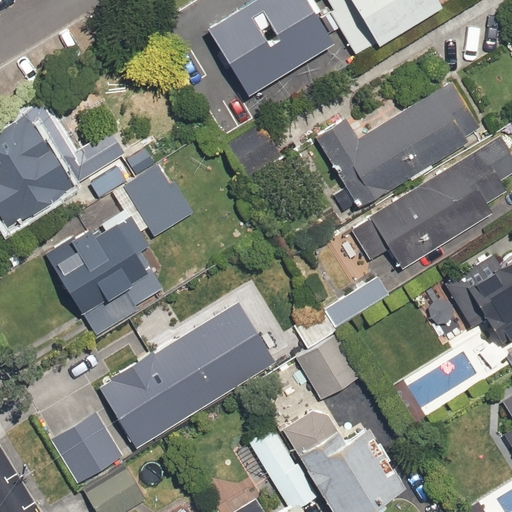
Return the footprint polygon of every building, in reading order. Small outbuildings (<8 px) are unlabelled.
[(336,45),(308,0),(250,0),(200,31),(244,102),(336,45)] [(453,0),(452,0),(346,0),(378,49),(453,0)] [(476,129),(445,80),(357,137),(342,114),(310,135),(356,207),(476,129)] [(0,210),(9,225),(87,177),(101,199),(123,186),(139,176),(125,154),(138,146),(123,121),(77,150),(62,127),(48,136),(28,104),(0,121),(0,210)] [(389,255),(396,267),(511,197),(511,146),(503,132),(337,230),(362,271),(389,255)] [(139,176),(123,186),(154,236),(196,210),(165,160),(139,176)] [(166,304),(108,212),(43,253),(101,345),(166,304)] [(475,348),(485,365),(511,349),(511,256),(426,307),(457,359),(475,348)] [(212,328),(253,305),(231,265),(189,288),(212,328)] [(331,326),(389,293),(378,273),(319,306),(331,326)] [(139,453),(240,396),(232,381),(261,364),(242,330),(213,347),(200,325),(99,382),(139,453)] [(357,381),(326,336),(293,358),(324,404),(357,381)] [(511,423),(511,394),(499,403),(511,423)] [(317,409),(280,433),(331,511),(369,511),(406,488),(363,422),(337,439),(317,409)] [(263,473),(277,494),(303,477),(269,425),(224,455),(245,486),(263,473)] [(93,511),(119,511),(151,494),(130,457),(79,486),(93,511)] [(511,511),(511,477),(506,481),(510,487),(472,511),(473,511),(511,511)] [(301,511),(295,502),(280,511),(301,511)]
